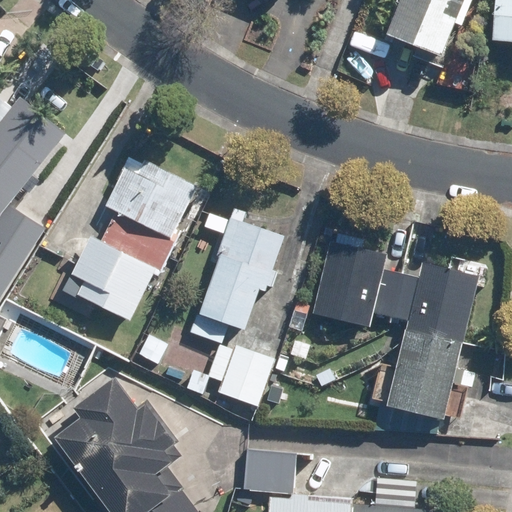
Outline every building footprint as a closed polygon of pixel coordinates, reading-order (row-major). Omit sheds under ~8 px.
[(399,0),(386,34),(441,56),(453,26),(460,28),(471,0),(399,0)] [(511,0),(492,0),(490,42),(511,43),(511,57),(511,59),(511,0)] [(472,100),(463,85),(431,105),(440,120),(472,100)] [(0,214),(20,188),(26,194),(36,181),(30,177),(64,134),(18,97),(0,119),(0,214)] [(128,158),(104,206),(116,211),(107,231),(167,260),(178,238),(172,235),(196,188),(144,162),(142,165),(128,158)] [(74,184),(61,176),(40,210),(53,218),(74,184)] [(92,207),(76,197),(44,248),(60,258),(92,207)] [(203,226),(223,233),(215,256),(219,258),(198,316),(195,314),(189,332),(219,343),(226,325),(243,331),(257,292),(264,294),(266,286),(269,287),(274,273),(271,272),(283,237),(242,222),(245,213),(232,208),(228,221),(207,213),(203,226)] [(0,294),(5,298),(10,290),(4,287),(41,231),(12,213),(0,230),(0,294)] [(90,235),(89,238),(70,276),(81,281),(75,295),(128,322),(130,320),(145,327),(154,308),(140,301),(152,276),(157,279),(167,260),(107,231),(102,241),(90,235)] [(383,269),(386,257),(361,251),(364,240),(339,234),(337,246),(327,243),(311,314),(369,328),(373,314),(390,318),(401,273),(383,269)] [(390,318),(405,322),(386,403),(443,421),(478,276),(422,263),(419,278),(401,273),(390,318)] [(147,335),(137,355),(157,365),(167,345),(147,335)] [(309,346),(294,341),(290,354),(306,358),(309,346)] [(193,372),(186,391),(201,397),(209,378),(219,382),(216,391),(258,406),(275,361),(236,346),(234,350),(220,345),(207,377),(193,372)] [(281,353),(276,367),(286,370),(291,356),(281,353)] [(78,407),(86,418),(59,437),(113,511),(206,511),(171,465),(187,453),(150,402),(142,408),(119,377),(78,407)] [(248,452),(246,490),(297,494),(300,456),(248,452)] [(349,499),(272,496),(271,511),(421,511),(420,511),(422,481),(378,478),(376,508),(348,506),(349,499)]
